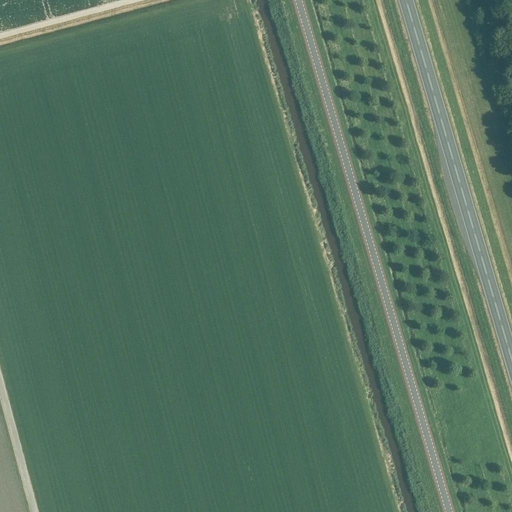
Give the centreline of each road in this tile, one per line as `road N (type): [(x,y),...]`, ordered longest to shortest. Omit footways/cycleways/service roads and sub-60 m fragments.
road 1 (unclassified): [(447,511),(294,0)]
road 2 (trunk): [(511,360),(405,0)]
road 3 (track): [(136,0),(0,37)]
road 4 (track): [(0,385),(33,511)]
